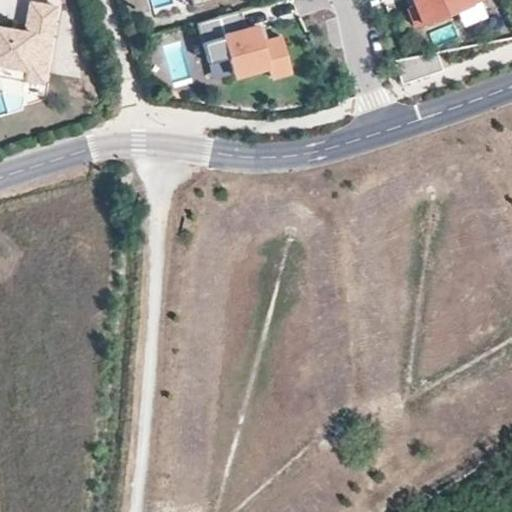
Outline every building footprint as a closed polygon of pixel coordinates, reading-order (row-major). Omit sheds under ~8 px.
[(53,0),(26,0),(23,22),(0,18),(0,56),(24,60),(22,71),(42,74),(53,0)] [(414,0),(415,2),(408,5),(416,24),(478,0),(414,0)] [(239,9),(196,21),(208,59),(229,53),(234,70),(268,59),(272,71),(292,65),(281,30),(267,34),(263,20),(244,25),(239,9)] [(392,57),(398,79),(440,64),(435,50),(392,57)] [(24,60),(0,56),(0,67),(22,71),(24,60)]
